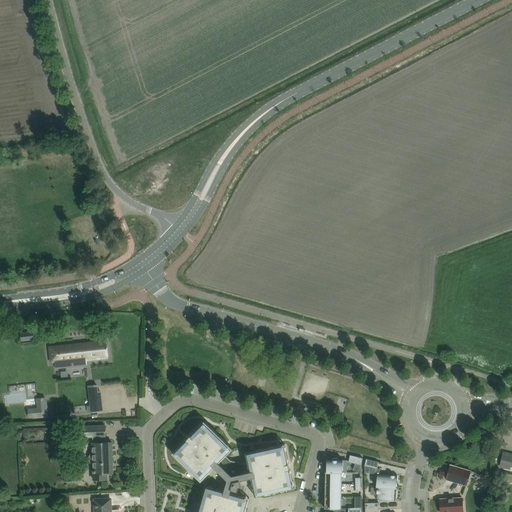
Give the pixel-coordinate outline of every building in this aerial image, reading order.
[(20,333),(21,341),(34,339),(33,331),(20,333)] [(55,362),(56,369),(87,365),(86,358),(108,356),(106,341),(49,347),(51,362),(55,362)] [(88,392),(89,405),(87,406),(87,412),(103,411),(101,391),(98,391),(88,392)] [(37,408),(27,409),(28,418),(32,418),(32,419),(49,417),(47,400),(46,400),(45,397),(36,398),(37,408)] [(255,497),(293,489),(294,489),(285,444),(245,453),(250,471),(235,475),(230,473),(219,463),(233,449),(204,421),(172,454),(201,481),(209,473),(219,482),(217,489),(205,485),(197,511),(245,511),(249,498),(230,492),(231,490),(237,491),(238,487),(252,484),(255,497)] [(85,437),(93,436),(93,443),(92,443),(93,454),(90,454),(89,456),(89,459),(89,461),(91,463),(93,463),(94,480),(107,479),(107,473),(113,473),(112,442),(102,443),(102,436),(105,436),(105,426),(85,427),(85,437)] [(501,462),(500,469),(509,471),(510,467),(511,467),(511,454),(503,453),(501,462)] [(350,455),(348,462),(361,465),(363,458),(350,455)] [(347,460),(343,460),(337,460),(337,458),(333,458),(333,460),(327,460),(327,472),(342,472),(347,472),(347,460)] [(366,459),(364,466),(364,472),(365,473),(375,473),(376,469),(377,469),(379,462),(366,459)] [(466,485),(470,471),(450,465),(446,479),(466,485)] [(342,472),(327,472),(325,472),(325,483),(341,483),(341,473),(342,473),(342,472)] [(377,475),(376,487),(396,488),(397,476),(377,475)] [(483,488),(489,486),(487,480),(481,481),(483,488)] [(325,483),(325,495),(341,495),(341,483),(325,483)] [(397,488),(396,488),(376,487),(376,499),(396,500),(397,488)] [(341,509),(341,495),(325,495),(325,508),(341,509)] [(462,511),(462,497),(440,499),(440,511),(462,511)] [(111,511),(111,499),(94,499),(94,511),(111,511)]
